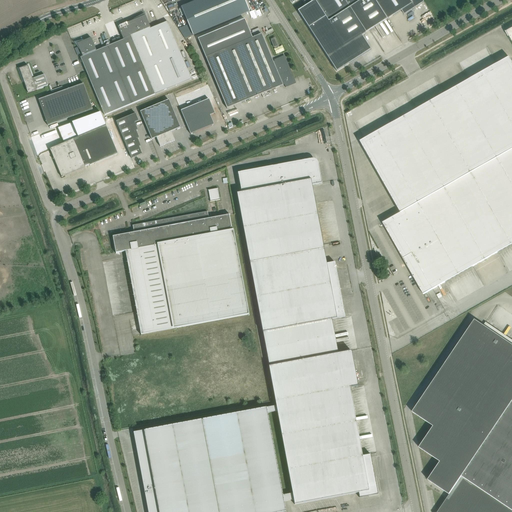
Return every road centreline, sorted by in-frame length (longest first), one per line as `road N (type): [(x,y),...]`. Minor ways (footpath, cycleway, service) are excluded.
road 1 (unclassified): [(417,511),(330,95)]
road 2 (unclassified): [(128,511),(56,211)]
road 3 (unclassified): [(56,211),(330,95)]
road 4 (unclassified): [(330,95),(499,0)]
road 5 (unclassified): [(56,211),(1,71)]
